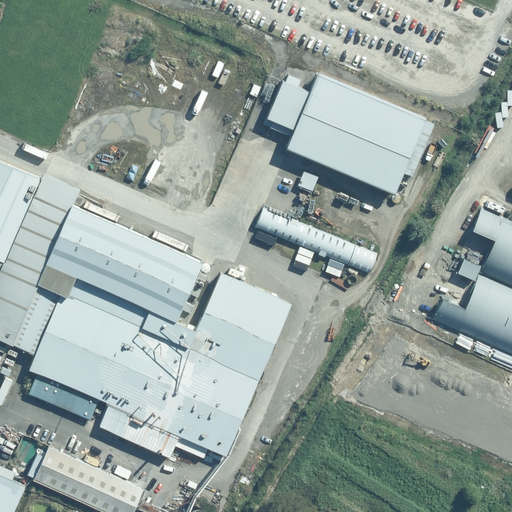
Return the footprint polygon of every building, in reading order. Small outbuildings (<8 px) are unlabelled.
[(427,117),(319,69),(311,86),(287,75),(270,113),(294,123),(288,137),(397,185),(427,117)] [(0,258),(7,261),(43,179),(0,160),(0,258)] [(37,278),(73,197),(80,183),(48,168),(43,179),(0,275),(0,332),(11,337),(37,278)] [(318,176),(303,170),(297,183),(312,190),(318,176)] [(203,255),(73,197),(37,278),(65,291),(166,336),(203,255)] [(258,230),(370,276),(378,255),(267,209),(258,230)] [(511,228),(483,216),(472,242),(494,252),(482,279),(511,291),(511,228)] [(479,269),(480,265),(463,258),(457,273),(475,280),(479,269)] [(224,450),(291,299),(222,269),(188,345),(166,336),(65,291),(39,349),(32,364),(113,400),(102,424),(171,455),(181,431),(224,450)] [(65,291),(37,278),(11,337),(39,349),(65,291)] [(511,292),(482,279),(470,306),(446,296),(435,321),(511,355),(511,292)] [(0,403),(3,405),(14,380),(8,377),(19,352),(0,344),(0,381),(1,382),(0,385),(0,403)] [(134,511),(146,486),(50,443),(36,473),(123,511),(134,511)] [(0,511),(14,511),(27,483),(0,471),(0,511)]
